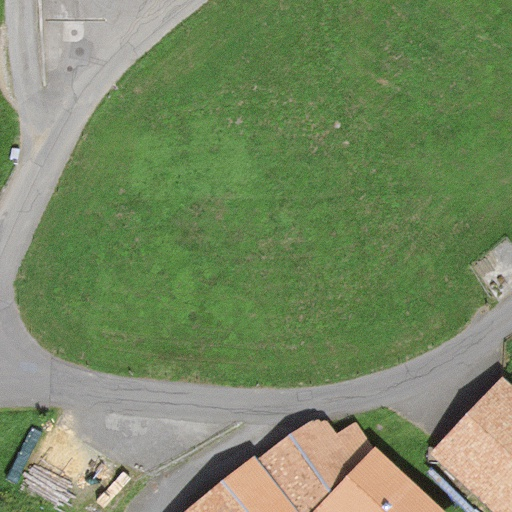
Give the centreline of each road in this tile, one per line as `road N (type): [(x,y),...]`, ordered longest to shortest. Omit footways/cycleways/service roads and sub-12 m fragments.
road 1 (residential): [(511,313),(388,386),(305,404),(87,391),(0,367)]
road 2 (residential): [(0,254),(25,191),(79,102),(174,0)]
road 3 (track): [(305,404),(157,511)]
